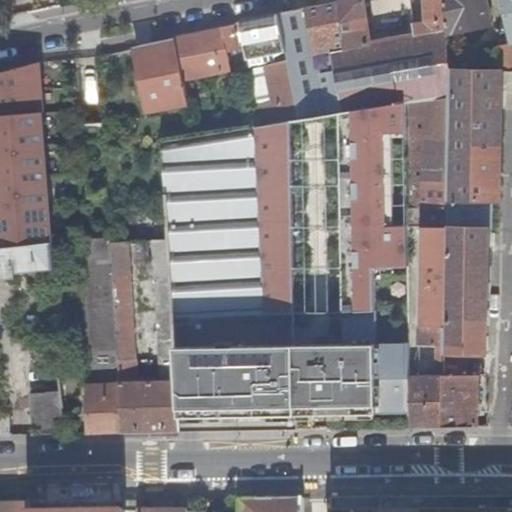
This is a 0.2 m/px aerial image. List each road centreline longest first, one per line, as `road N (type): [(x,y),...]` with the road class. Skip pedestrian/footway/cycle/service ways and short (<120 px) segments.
road 1 (tertiary): [(511,456),(0,466)]
road 2 (residential): [(0,42),(207,0)]
